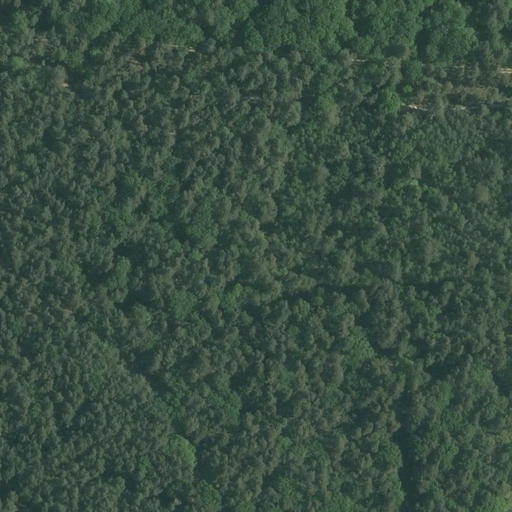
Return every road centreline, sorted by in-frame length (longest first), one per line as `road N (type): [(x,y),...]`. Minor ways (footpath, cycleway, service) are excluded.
road 1 (track): [(0,36),(511,71)]
road 2 (track): [(0,266),(154,388),(222,511)]
